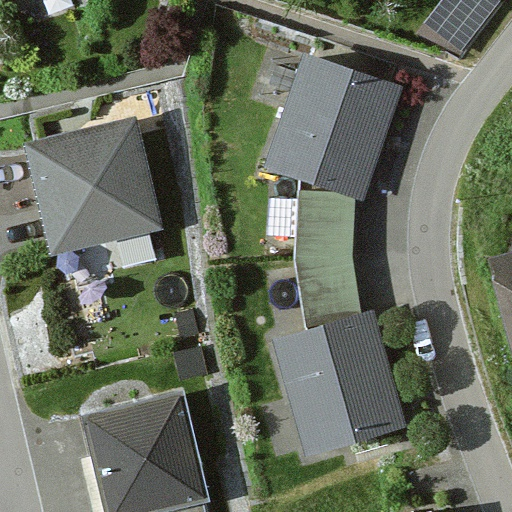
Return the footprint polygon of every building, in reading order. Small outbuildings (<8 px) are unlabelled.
[(504,3),(499,0),(447,0),(425,32),(463,60),(504,3)] [(377,308),(361,313),(360,195),(370,198),(393,136),(411,86),(312,50),(270,164),(302,175),(307,329),(282,337),(316,449),(411,420),(396,371),(377,308)] [(140,112),(32,137),(59,252),(168,226),(140,112)] [(511,252),(487,259),(511,357),(511,252)] [(190,391),(94,410),(113,511),(117,511),(164,503),(165,511),(204,511),(202,499),(211,497),(190,391)]
